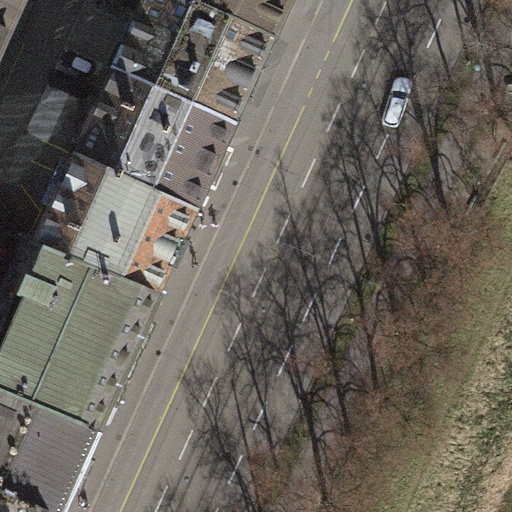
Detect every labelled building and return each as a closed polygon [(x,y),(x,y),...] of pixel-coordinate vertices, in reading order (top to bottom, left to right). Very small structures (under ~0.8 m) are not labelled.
[(0,0),(0,50),(22,0),(0,0)] [(267,53),(275,36),(194,0),(146,0),(141,13),(116,68),(236,122),(261,67),(267,53)] [(194,0),(275,36),(291,0),(194,0)] [(116,68),(76,154),(197,208),(228,139),(236,122),(116,68)] [(167,277),(197,208),(76,154),(38,240),(36,244),(159,294),(167,277)] [(149,317),(159,294),(36,244),(38,240),(32,234),(22,260),(0,311),(0,388),(97,428),(149,317)] [(0,311),(22,260),(0,250),(0,311)] [(59,511),(88,450),(97,428),(0,388),(0,487),(54,511),(59,511)] [(54,511),(0,487),(0,511),(54,511)]
